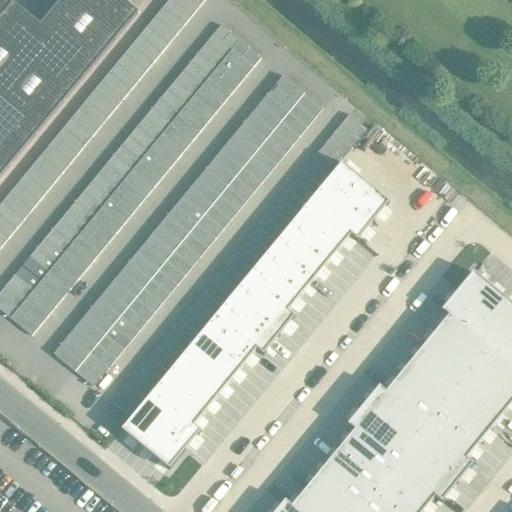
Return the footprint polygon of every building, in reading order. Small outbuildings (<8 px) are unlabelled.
[(0,0),(0,177),(1,179),(140,13),(123,0),(63,0),(42,27),(9,0),(0,0)] [(170,0),(169,0),(162,9),(184,27),(192,18),(170,0)] [(188,0),(170,0),(192,18),(199,8),(188,0)] [(188,0),(199,8),(206,0),(188,0)] [(162,9),(155,18),(176,36),(184,27),(162,9)] [(155,18),(147,28),(169,45),(176,36),(155,18)] [(221,26),(213,36),(232,51),(239,42),(221,26)] [(147,28),(140,37),(161,55),(169,45),(147,28)] [(213,36),(206,45),(224,60),(232,51),(213,36)] [(140,37),(132,46),(153,64),(161,55),(140,37)] [(239,42),(232,51),(253,69),(261,59),(239,42)] [(206,45),(198,54),(216,69),(224,60),(206,45)] [(132,46),(124,55),(146,73),(153,64),(132,46)] [(232,51),(224,60),(246,78),(253,69),(232,51)] [(198,54),(190,63),(209,79),(216,69),(198,54)] [(118,63),(117,65),(138,83),(139,81),(146,73),(124,55),(118,63)] [(224,60),(216,69),(238,87),(246,78),(224,60)] [(190,63),(183,73),(201,88),(209,79),(190,63)] [(117,65),(109,74),(131,92),(138,83),(117,65)] [(216,69),(209,79),(230,96),(238,87),(216,69)] [(183,73),(175,82),(193,97),(201,88),(183,73)] [(109,74),(101,83),(123,101),(131,92),(109,74)] [(282,77),(275,87),(295,103),(303,94),(282,77)] [(209,79),(201,88),(223,106),(230,96),(209,79)] [(175,82),(167,91),(186,106),(193,97),(175,82)] [(101,83),(94,92),(115,110),(123,101),(101,83)] [(275,87),(267,96),(287,112),(295,103),(275,87)] [(201,88),(193,97),(215,115),(223,106),(201,88)] [(160,100),(178,116),(186,106),(167,91),(160,100)] [(94,92),(86,102),(108,119),(115,110),(94,92)] [(303,94),(295,103),(315,120),(323,110),(303,94)] [(267,96),(259,105),(279,122),(287,112),(267,96)] [(193,97),(186,106),(207,124),(215,115),(193,97)] [(160,100),(152,110),(171,125),(178,116),(160,100)] [(86,102),(78,111),(100,129),(108,119),(86,102)] [(295,103),(287,112),(307,129),(315,120),(295,103)] [(259,105),(252,114),(272,131),(279,122),(259,105)] [(186,106),(178,116),(200,133),(207,124),(186,106)] [(152,110),(144,119),(163,134),(171,125),(152,110)] [(78,111),(71,120),(92,138),(100,129),(78,111)] [(287,112),(279,122),(300,138),(307,129),(287,112)] [(252,114),(244,124),(264,140),(272,131),(252,114)] [(178,116),(171,125),(192,143),(200,133),(178,116)] [(349,116),(341,126),(359,141),(367,131),(349,116)] [(144,119),(137,128),(155,143),(163,134),(144,119)] [(71,120),(63,129),(85,147),(92,138),(71,120)] [(279,122),(272,131),(292,148),(300,138),(279,122)] [(244,124),(236,133),(257,149),(264,140),(244,124)] [(171,125),(163,134),(184,152),(192,143),(171,125)] [(341,126),(333,135),(352,150),(359,141),(341,126)] [(137,128),(129,137),(148,153),(155,143),(137,128)] [(63,129),(56,139),(77,156),(85,147),(63,129)] [(272,131),(264,140),(284,157),(292,148),(272,131)] [(236,133),(229,142),(249,159),(257,149),(236,133)] [(163,134),(155,143),(177,161),(184,152),(163,134)] [(333,135),(326,144),(344,160),(352,150),(333,135)] [(129,137),(122,147),(140,162),(148,153),(129,137)] [(56,139),(48,148),(70,166),(77,156),(56,139)] [(264,140),(257,149),(277,166),(284,157),(264,140)] [(229,142),(221,151),(241,168),(249,159),(229,142)] [(155,143),(148,153),(169,170),(177,161),(155,143)] [(326,144),(318,154),(336,169),(344,160),(326,144)] [(122,147),(114,156),(132,171),(140,162),(122,147)] [(48,148),(40,157),(62,175),(70,166),(48,148)] [(257,149),(249,159),(269,175),(277,166),(257,149)] [(221,151),(214,161),(234,177),(241,168),(221,151)] [(148,153),(140,162),(162,180),(169,170),(148,153)] [(318,154),(310,163),(329,178),(336,169),(318,154)] [(114,156),(106,165),(125,180),(132,171),(114,156)] [(40,157),(33,167),(54,184),(62,175),(40,157)] [(249,159),(241,168),(261,185),(269,175),(249,159)] [(214,161),(206,170),(226,187),(234,177),(214,161)] [(140,162),(132,171),(154,189),(162,180),(140,162)] [(310,163),(303,172),(321,187),(329,178),(310,163)] [(106,165),(99,175),(117,190),(125,180),(106,165)] [(341,166),(325,185),(372,224),(388,205),(371,191),(356,179),(356,178),(341,166)] [(33,167),(25,176),(47,194),(54,184),(33,167)] [(241,168),(234,177),(254,194),(261,185),(241,168)] [(206,170),(198,179),(218,196),(226,187),(206,170)] [(132,171),(125,180),(146,198),(154,189),(132,171)] [(303,172),(295,181),(314,197),(321,187),(303,172)] [(99,175),(91,184),(110,199),(117,190),(99,175)] [(25,176),(17,185),(39,203),(47,194),(25,176)] [(234,177),(226,187),(246,203),(254,194),(234,177)] [(198,179),(191,188),(211,205),(218,196),(198,179)] [(125,180),(117,190),(139,208),(146,198),(125,180)] [(295,181),(287,191),(306,206),(314,197),(295,181)] [(91,184),(83,193),(102,208),(110,199),(91,184)] [(17,185),(10,194),(31,212),(39,203),(17,185)] [(325,185),(310,203),(325,216),(340,229),(350,237),(357,242),(372,224),(325,185)] [(226,187),(218,196),(239,212),(246,203),(226,187)] [(191,188),(183,198),(203,214),(211,205),(191,188)] [(117,190),(110,199),(131,217),(139,208),(117,190)] [(287,191),(280,200),(298,215),(306,206),(287,191)] [(83,193),(76,202),(94,217),(102,208),(83,193)] [(10,194),(2,204),(24,221),(31,212),(10,194)] [(218,196),(211,205),(231,222),(239,212),(218,196)] [(183,198),(175,207),(196,224),(203,214),(183,198)] [(110,199),(102,208),(123,226),(131,217),(110,199)] [(280,200),(272,209),(291,224),(298,215),(280,200)] [(76,202),(68,212),(87,227),(94,217),(76,202)] [(310,203),(297,219),(338,252),(350,237),(340,229),(325,216),(310,203)] [(2,204),(0,206),(0,217),(16,230),(24,221),(2,204)] [(211,205),(203,214),(223,231),(231,222),(211,205)] [(175,207),(168,216),(188,233),(196,224),(175,207)] [(102,208),(94,217),(116,235),(123,226),(102,208)] [(272,209),(264,218),(283,234),(291,224),(272,209)] [(68,212),(60,221),(79,236),(87,227),(68,212)] [(203,214),(196,224),(216,240),(223,231),(203,214)] [(168,216),(160,225),(180,242),(188,233),(168,216)] [(0,217),(0,232),(8,240),(16,230),(0,217)] [(94,217),(87,227),(108,245),(116,235),(94,217)] [(264,218),(257,228),(275,243),(283,234),(264,218)] [(297,219),(285,234),(325,267),(338,252),(297,219)] [(60,221),(53,230),(71,245),(79,236),(60,221)] [(196,224),(188,233),(208,249),(216,240),(196,224)] [(160,225),(153,235),(173,251),(180,242),(160,225)] [(87,227),(79,236),(101,254),(108,245),(87,227)] [(257,228),(249,237),(268,252),(275,243),(257,228)] [(53,230),(45,239),(64,254),(71,245),(53,230)] [(0,232),(0,248),(1,249),(8,240),(0,232)] [(188,233),(180,242),(200,259),(208,249),(188,233)] [(285,234),(272,249),(313,282),(325,267),(285,234)] [(153,235),(145,244),(165,261),(173,251),(153,235)] [(79,236),(71,245),(93,263),(101,254),(79,236)] [(249,237),(242,246),(260,261),(268,252),(249,237)] [(45,239),(38,248),(56,264),(64,254),(45,239)] [(180,242),(173,251),(193,268),(200,259),(180,242)] [(145,244),(137,253),(157,270),(165,261),(145,244)] [(71,245),(64,254),(85,272),(93,263),(71,245)] [(242,246),(234,255),(252,271),(260,261),(242,246)] [(38,248),(30,258),(48,273),(56,264),(38,248)] [(272,249),(260,264),(300,297),(313,282),(272,249)] [(173,251),(165,261),(185,277),(193,268),(173,251)] [(137,253),(130,263),(150,279),(157,270),(137,253)] [(64,254),(56,264),(78,282),(85,272),(64,254)] [(234,255),(226,265),(245,280),(252,271),(234,255)] [(30,258),(22,267),(41,282),(48,273),(30,258)] [(165,261),(157,270),(178,286),(185,277),(165,261)] [(130,263),(122,272),(142,288),(150,279),(130,263)] [(56,264),(48,273),(70,291),(78,282),(56,264)] [(260,264),(247,279),(287,313),(300,297),(260,264)] [(226,265),(219,274),(237,289),(245,280),(226,265)] [(22,267),(15,276),(33,292),(41,282),(22,267)] [(157,270),(150,279),(170,296),(178,286),(157,270)] [(122,272),(114,281),(134,298),(142,288),(122,272)] [(48,273),(41,282),(62,300),(70,291),(48,273)] [(219,274),(211,283),(230,298),(237,289),(219,274)] [(474,274),(458,293),(475,307),(490,288),(474,274)] [(15,276),(7,286),(25,301),(33,292),(15,276)] [(150,279),(142,288),(162,305),(170,296),(150,279)] [(247,279),(231,298),(278,337),(294,318),(287,313),(247,279)] [(114,281),(107,290),(127,307),(134,298),(114,281)] [(41,282),(33,292),(55,309),(62,300),(41,282)] [(211,283),(203,292),(222,308),(230,298),(211,283)] [(7,286),(0,294),(0,295),(18,310),(25,301),(7,286)] [(142,288),(134,298),(155,314),(162,305),(142,288)] [(475,307),(459,326),(474,339),(505,301),(490,288),(475,307)] [(107,290),(99,300),(119,316),(127,307),(107,290)] [(33,292),(25,301),(47,319),(55,309),(33,292)] [(203,292),(196,302),(214,317),(222,308),(203,292)] [(458,293),(442,312),(449,318),(459,326),(475,307),(458,293)] [(0,295),(0,311),(10,319),(18,310),(0,295)] [(134,298),(127,307),(147,323),(155,314),(134,298)] [(231,298),(216,317),(256,351),(263,356),(278,337),(231,298)] [(99,300),(91,309),(112,325),(119,316),(99,300)] [(25,301),(18,310),(39,328),(47,319),(25,301)] [(511,306),(505,301),(474,339),(489,351),(511,323),(511,306)] [(196,302),(188,311),(207,326),(214,317),(196,302)] [(127,307),(119,316),(139,333),(147,323),(127,307)] [(91,309),(84,318),(104,335),(112,325),(91,309)] [(18,310),(10,319),(32,337),(39,328),(18,310)] [(188,311),(180,320),(199,335),(207,326),(188,311)] [(119,316),(112,325),(132,342),(139,333),(119,316)] [(216,317),(203,333),(244,366),(256,351),(216,317)] [(84,318),(76,327),(96,344),(104,335),(84,318)] [(449,318),(436,333),(477,366),(489,351),(474,339),(459,326),(449,318)] [(180,320),(173,329),(191,345),(199,335),(180,320)] [(511,323),(489,351),(504,364),(511,354),(511,323)] [(112,325),(104,335),(124,351),(132,342),(112,325)] [(76,327),(69,337),(89,353),(96,344),(76,327)] [(173,329),(165,339),(184,354),(191,345),(173,329)] [(203,333),(191,348),(231,381),(244,366),(203,333)] [(436,333),(424,348),(464,382),(477,366),(436,333)] [(104,335),(96,344),(116,361),(124,351),(104,335)] [(69,337),(61,346),(81,362),(89,353),(69,337)] [(165,339),(158,348),(176,363),(184,354),(165,339)] [(96,344),(89,353),(109,370),(116,361),(96,344)] [(61,346),(53,355),(73,372),(81,362),(61,346)] [(158,348),(150,357),(168,373),(176,363),(158,348)] [(191,348),(178,363),(219,397),(231,381),(191,348)] [(424,348),(411,364),(452,397),(464,382),(424,348)] [(489,351),(477,366),(511,395),(511,370),(504,364),(489,351)] [(89,353),(81,362),(101,379),(109,370),(89,353)] [(150,357),(142,366),(161,382),(168,373),(150,357)] [(81,362),(73,372),(94,388),(101,379),(81,362)] [(178,363),(165,378),(206,412),(219,397),(178,363)] [(411,364),(399,379),(439,412),(452,397),(411,364)] [(142,366),(135,376),(153,391),(161,382),(142,366)] [(511,395),(477,366),(464,382),(505,415),(511,405),(511,395)] [(135,376),(127,385),(146,400),(153,391),(135,376)] [(165,378),(153,393),(168,406),(183,419),(194,427),(206,412),(165,378)] [(399,379),(386,394),(427,427),(439,412),(399,379)] [(464,382),(452,397),(492,430),(505,415),(464,382)] [(127,385),(119,394),(138,410),(146,400),(127,385)] [(380,389),(364,408),(411,446),(427,427),(386,394),(380,389)] [(153,393),(121,432),(137,445),(168,406),(153,393)] [(119,394),(112,403),(130,419),(138,410),(119,394)] [(452,397),(439,412),(480,445),(492,430),(452,397)] [(168,406),(137,445),(152,457),(168,438),(183,419),(168,406)] [(364,408),(348,427),(355,432),(395,465),(411,446),(364,408)] [(439,412),(427,427),(467,460),(480,445),(439,412)] [(183,419),(168,438),(184,451),(200,432),(194,427),(183,419)] [(427,427),(411,446),(458,485),(474,466),(467,460),(427,427)] [(355,432),(343,448),(383,481),(395,465),(355,432)] [(168,438),(152,457),(168,470),(184,451),(168,438)] [(411,446),(395,465),(436,499),(442,504),(458,485),(411,446)] [(343,448),(330,463),(370,496),(383,481),(343,448)] [(330,463),(318,478),(358,511),(370,496),(330,463)] [(395,465),(383,481),(420,511),(424,511),(436,499),(395,465)] [(318,478),(305,493),(327,511),(356,511),(358,511),(318,478)] [(420,511),(383,481),(370,496),(389,511),(420,511)] [(327,511),(305,493),(292,508),(296,511),(327,511)] [(389,511),(370,496),(358,511),(389,511)] [(286,503),(277,511),(296,511),(292,508),(286,503)]
